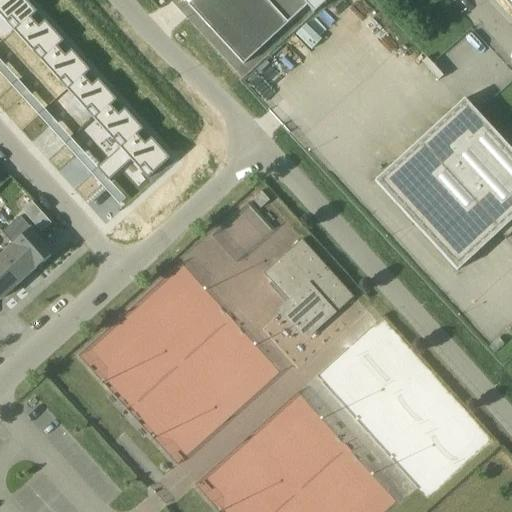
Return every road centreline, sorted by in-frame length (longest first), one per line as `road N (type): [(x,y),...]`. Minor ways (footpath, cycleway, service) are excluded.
road 1 (unclassified): [(260,146),(511,423)]
road 2 (unclassified): [(125,0),(260,146)]
road 3 (residential): [(260,146),(121,272)]
road 4 (residential): [(0,135),(121,272)]
road 5 (residential): [(121,272),(0,383)]
